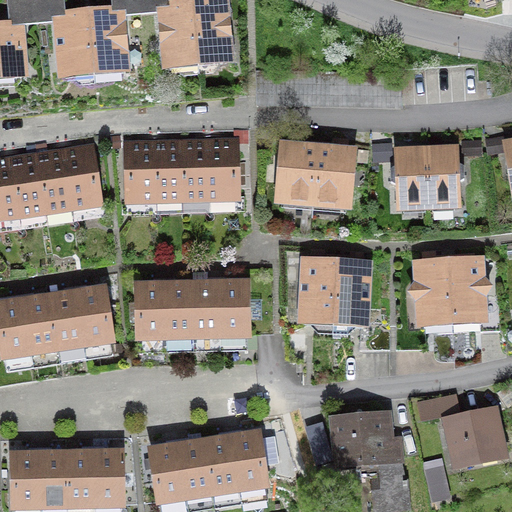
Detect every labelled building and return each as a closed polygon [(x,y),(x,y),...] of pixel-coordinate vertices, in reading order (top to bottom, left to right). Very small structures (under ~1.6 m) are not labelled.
[(227,59),(225,38),(230,37),(229,20),(223,21),(222,4),(193,6),(198,61),(227,59)] [(164,9),(166,26),(160,26),(161,43),(167,43),(169,64),(198,61),(193,6),(164,9)] [(122,68),(121,47),(126,47),(125,30),(119,30),(118,13),(89,15),(93,70),(122,68)] [(60,18),(62,35),(56,36),(57,53),(63,52),(65,73),(93,70),(89,15),(60,18)] [(20,27),(0,28),(0,74),(24,72),(20,27)] [(293,73),(254,73),(255,108),(294,108),(293,73)] [(398,77),(293,73),(294,108),(400,110),(398,77)] [(210,143),(211,203),(242,203),(241,142),(210,143)] [(155,205),(182,204),(181,143),(154,144),(155,205)] [(182,204),(211,203),(210,143),(181,143),(182,204)] [(125,205),(155,205),(154,144),(124,144),(125,205)] [(314,209),(319,148),(283,145),(278,206),(314,209)] [(66,152),(75,213),(106,208),(96,147),(66,152)] [(319,148),(314,209),(355,213),(360,151),(319,148)] [(430,150),(435,214),(465,211),(461,148),(430,150)] [(401,216),(435,214),(430,150),(397,152),(401,216)] [(46,218),(75,213),(66,152),(36,156),(46,218)] [(17,222),(46,218),(36,156),(7,161),(17,222)] [(0,225),(17,222),(7,161),(0,161),(0,225)] [(451,261),(456,330),(491,327),(486,259),(451,261)] [(456,330),(451,261),(415,264),(419,332),(456,330)] [(335,330),(338,263),(303,262),(300,329),(335,330)] [(338,263),(335,330),(365,332),(370,332),(373,265),(338,263)] [(220,283),(222,342),(254,341),(252,282),(220,283)] [(192,284),(194,343),(222,342),(220,283),(192,284)] [(165,285),(167,344),(194,343),(192,284),(165,285)] [(138,345),(167,344),(165,285),(136,286),(138,345)] [(77,292),(87,351),(118,346),(107,287),(77,292)] [(51,296),(62,356),(87,351),(77,292),(51,296)] [(21,302),(31,361),(62,356),(51,296),(21,302)] [(0,341),(4,365),(31,361),(21,302),(0,305),(0,341)] [(365,332),(365,355),(386,355),(386,332),(365,332)] [(395,334),(395,353),(419,353),(419,334),(395,334)] [(438,400),(418,405),(421,422),(441,417),(438,400)] [(445,422),(457,474),(511,461),(500,409),(445,422)] [(398,413),(331,420),(337,474),(404,467),(398,413)] [(231,436),(242,496),(272,491),(262,431),(231,436)] [(205,441),(215,500),(242,496),(231,436),(205,441)] [(179,445),(189,505),(215,500),(205,441),(179,445)] [(161,510),(189,505),(179,445),(150,450),(161,510)] [(97,454),(98,511),(129,511),(128,453),(97,454)] [(42,455),(42,511),(69,511),(69,454),(42,455)] [(69,454),(69,511),(84,511),(98,511),(97,454),(69,454)] [(14,511),(42,511),(42,455),(14,455),(14,511)] [(442,458),(423,463),(433,504),(453,499),(442,458)]
